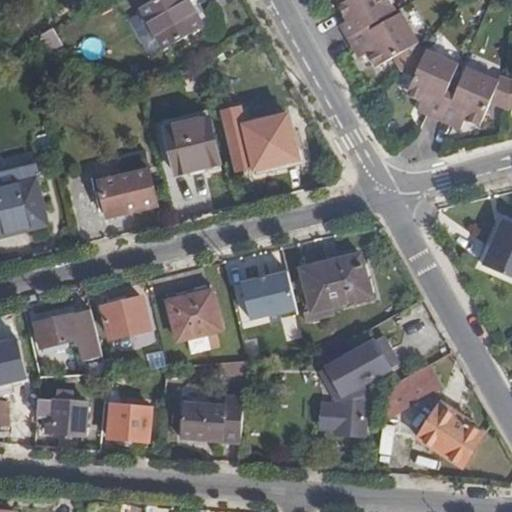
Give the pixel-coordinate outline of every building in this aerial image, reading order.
[(206,19),(195,0),(150,0),(146,3),(169,40),(206,19)] [(511,79),(501,76),(499,81),(467,68),(455,95),(448,92),(462,65),(423,48),(402,12),(376,26),(374,23),(397,10),(391,0),(346,0),(337,6),(346,22),(340,26),(358,60),(368,55),(374,67),(375,69),(393,60),(396,63),(402,72),(414,77),(406,97),(417,101),(422,103),(417,113),(460,131),(464,122),(480,128),(490,106),(508,112),(511,110),(511,79)] [(55,45),(68,36),(59,22),(45,30),(55,45)] [(181,114),(183,122),(226,112),(224,104),(181,114)] [(226,112),(183,122),(194,166),(236,157),(226,112)] [(313,154),(303,112),(260,122),(269,164),(313,154)] [(158,165),(107,176),(115,209),(165,197),(158,165)] [(40,186),(42,186),(38,172),(0,181),(0,195),(7,194),(5,182),(37,174),(40,186)] [(0,240),(53,229),(42,186),(40,186),(37,174),(5,182),(7,194),(0,195),(0,240)] [(511,277),(511,222),(510,221),(489,268),(511,277)] [(365,254),(306,267),(316,309),(327,307),(336,304),(375,295),(365,254)] [(215,291),(172,302),(180,335),(224,325),(215,291)] [(146,297),(109,307),(117,338),(154,329),(146,297)] [(337,313),(336,304),(327,307),(328,315),(337,313)] [(327,307),(316,309),(318,318),(328,315),(327,307)] [(103,341),(96,309),(40,324),(46,350),(80,341),(84,361),(107,356),(103,341)] [(318,318),(316,309),(305,311),(308,320),(318,318)] [(341,405),(334,404),(331,427),(339,428),(338,434),(366,436),(370,395),(364,384),(401,364),(385,335),(330,366),(337,379),(331,383),(342,402),(341,405)] [(247,340),(252,360),(265,359),(260,337),(247,340)] [(250,376),(252,361),(220,364),(220,378),(250,376)] [(250,376),(250,386),(260,387),(263,362),(252,361),(250,376)] [(447,386),(433,362),(387,389),(385,413),(399,414),(447,386)] [(323,370),(331,383),(337,379),(330,366),(323,370)] [(37,396),(0,392),(0,423),(17,425),(17,421),(35,423),(37,396)] [(42,399),(42,419),(50,420),(50,434),(87,436),(89,403),(73,402),(73,393),(58,393),(57,401),(42,399)] [(446,400),(422,437),(467,465),(487,434),(456,415),(459,409),(446,400)] [(245,442),(248,407),(189,401),(186,437),(245,442)] [(331,427),(334,404),(323,403),(321,426),(331,427)] [(155,408),(116,405),(114,436),(152,440),(155,408)] [(270,445),(255,444),(254,456),(269,457),(270,445)]
